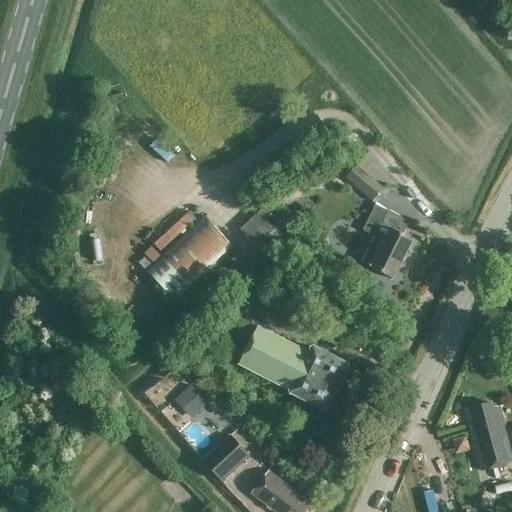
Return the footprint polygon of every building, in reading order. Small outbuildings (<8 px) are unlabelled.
[(357,164),(346,177),(373,201),(384,188),(357,164)] [(394,279),(414,240),(404,235),(410,221),(388,210),(388,211),(376,205),(363,231),(375,237),(362,263),(369,266),(368,267),(394,279)] [(266,206),(239,231),(257,249),(283,223),(266,206)] [(234,248),(204,216),(146,271),(176,302),(234,248)] [(228,321),(225,327),(231,331),(234,325),(228,321)] [(326,411),(349,365),(313,347),(309,353),(258,327),(239,365),(290,391),(289,393),(326,411)] [(190,386),(174,402),(191,420),(207,404),(190,386)] [(511,429),(506,431),(500,407),(493,409),(491,403),(473,408),(474,414),(467,416),(482,472),(511,463),(511,429)] [(231,434),(203,461),(223,482),(251,456),(231,434)] [(305,511),(308,509),(303,505),(307,501),(269,471),(251,494),(274,511),(305,511)]
